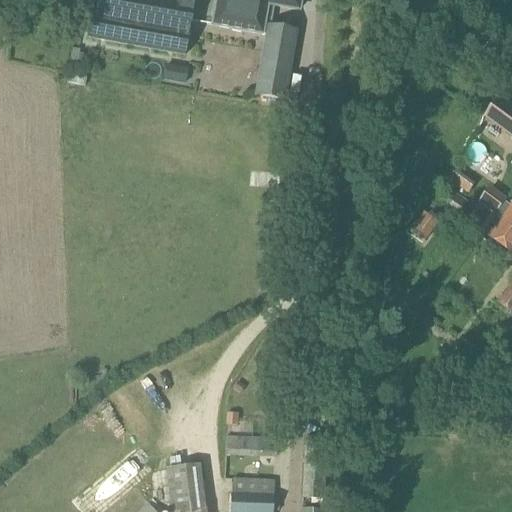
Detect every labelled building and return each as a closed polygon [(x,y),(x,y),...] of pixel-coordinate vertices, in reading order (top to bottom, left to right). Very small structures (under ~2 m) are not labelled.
[(92,0),(86,38),(184,56),(194,0),(216,0),(212,25),(228,29),(228,28),(267,35),(270,27),(274,7),(299,11),(300,0),(92,0)] [(392,17),(390,39),(401,39),(403,17),(392,17)] [(283,101),(295,32),(270,27),(267,35),(257,97),(283,101)] [(412,50),(412,49),(404,42),(390,58),(400,66),(411,52),(412,50)] [(380,84),(359,82),(359,98),(379,98),(380,84)] [(511,136),(511,106),(500,99),(486,118),(511,136)] [(500,220),(511,228),(511,203),(500,220)] [(511,228),(500,220),(479,204),(467,221),(468,227),(479,234),(485,234),(486,232),(489,234),(488,236),(511,253),(511,228)] [(422,247),(427,240),(440,223),(423,212),(406,235),(422,247)] [(511,281),(497,303),(511,314),(511,281)] [(204,321),(186,322),(187,337),(204,336),(204,321)] [(226,437),(225,456),(273,458),(274,440),(226,437)] [(323,501),(327,439),(304,438),(301,499),(323,501)] [(202,511),(196,466),(168,469),(175,511),(202,511)] [(272,511),(273,495),(271,495),(272,482),(232,480),(231,494),(229,494),(228,511),(272,511)]
